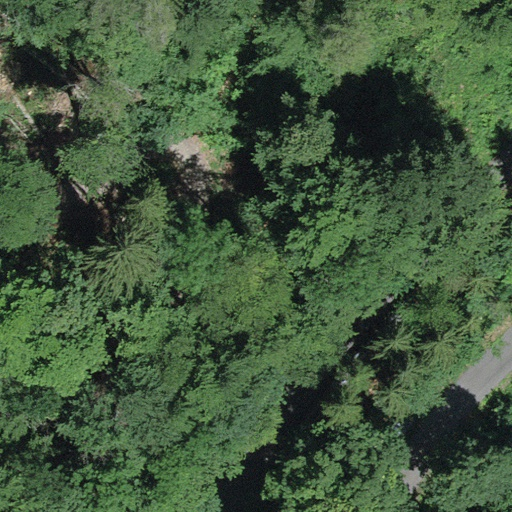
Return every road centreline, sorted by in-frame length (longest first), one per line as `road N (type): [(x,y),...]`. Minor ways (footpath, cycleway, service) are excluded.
road 1 (unclassified): [(511,157),(293,398),(231,511)]
road 2 (unclassified): [(511,350),(420,450),(383,511)]
